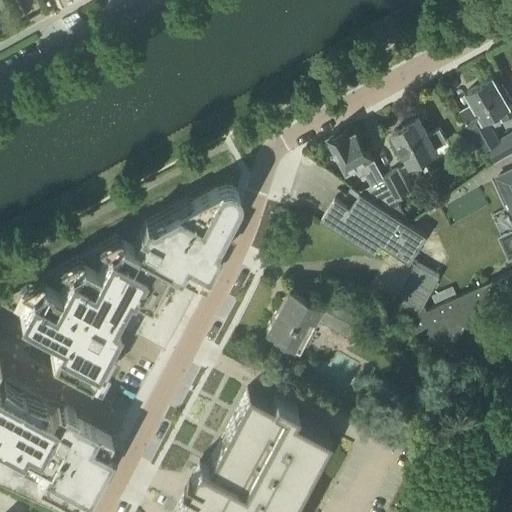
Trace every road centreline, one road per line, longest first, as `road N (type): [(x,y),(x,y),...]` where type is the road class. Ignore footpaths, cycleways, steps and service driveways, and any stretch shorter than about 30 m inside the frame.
road 1 (residential): [(101,511),(249,218),(270,151),(511,18)]
road 2 (residential): [(0,80),(145,0)]
